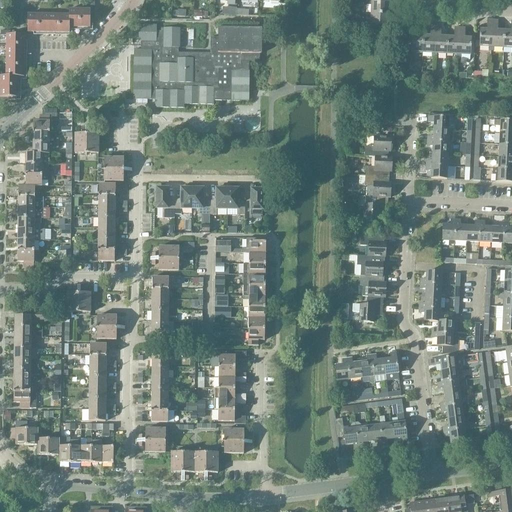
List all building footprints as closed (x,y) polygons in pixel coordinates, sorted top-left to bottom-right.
[(28,15),(28,9),(23,9),(23,18),(28,18),(28,33),(69,33),(70,28),(90,28),(90,26),(93,26),(93,17),(90,17),(90,14),(95,14),(94,0),(90,0),(90,10),(69,10),(69,15),(28,15)] [(372,2),(371,14),(388,15),(388,9),(398,9),(398,4),(372,2)] [(388,15),(371,14),(371,26),(397,27),(397,22),(388,22),(388,15)] [(479,47),(491,48),(492,21),(487,21),(487,30),(480,30),(479,47)] [(491,48),(503,48),(504,31),(498,31),(498,21),(492,21),(491,48)] [(503,48),(511,48),(511,21),(511,22),(510,32),(504,31),(503,48)] [(241,62),(241,54),(218,54),(218,38),(211,38),(210,54),(178,53),(178,48),(180,48),(180,29),(164,29),(161,29),(161,32),(156,32),(157,25),(139,25),(139,42),(141,42),(141,46),(144,46),(144,50),(134,50),(133,100),(137,100),(147,100),(155,100),(155,108),(184,109),(185,105),(213,105),(213,101),(249,102),(249,62),(241,62)] [(410,52),(422,53),(423,36),(416,36),(417,26),(412,26),(410,52)] [(422,53),(434,54),(436,27),(430,27),(429,37),(423,36),(422,53)] [(434,54),(446,54),(447,38),(441,37),(441,28),(436,27),(434,54)] [(446,54),(458,55),(459,29),(454,28),(454,38),(447,38),(446,54)] [(262,29),(218,29),(218,38),(218,54),(241,54),(241,62),(249,62),(259,62),(260,54),(261,54),(262,29)] [(459,29),(458,55),(470,56),(471,39),(464,39),(465,29),(459,29)] [(0,102),(4,102),(4,98),(8,98),(8,101),(16,101),(16,98),(18,98),(19,77),(24,77),(24,36),(10,35),(10,31),(1,31),(1,36),(7,36),(6,77),(1,77),(0,98),(0,97),(0,102)] [(279,86),(280,65),(270,64),(268,85),(279,86)] [(33,121),(33,133),(50,133),(57,133),(57,128),(59,126),(59,121),(57,119),(57,117),(57,109),(43,109),(43,116),(40,116),(39,121),(33,121)] [(433,130),(449,131),(449,118),(434,117),(434,118),(428,118),(428,123),(433,123),(433,130)] [(494,126),(499,126),(499,134),(511,134),(511,121),(494,121),(494,126)] [(449,131),(433,130),(432,137),(427,137),(427,142),(448,143),(449,131)] [(30,138),(30,141),(32,143),(33,143),(49,144),(58,144),(59,138),(50,138),(50,133),(33,133),(33,136),(32,136),(30,138)] [(75,154),(87,154),(87,134),(75,134),(75,154)] [(87,134),(87,154),(98,154),(99,135),(87,134)] [(511,134),(499,134),(498,146),(511,146),(511,134)] [(364,157),(375,157),(388,158),(388,152),(390,152),(391,138),(373,137),(373,147),(364,147),(364,157)] [(448,143),(427,142),(427,147),(432,147),(432,155),(447,155),(448,143)] [(33,154),(49,154),(49,148),(58,148),(58,144),(49,144),(33,143),(33,154)] [(511,146),(498,146),(498,158),(511,158),(511,146)] [(26,154),(26,165),(42,165),(48,165),(50,165),(50,154),(49,154),(33,154),(26,154)] [(447,155),(432,155),(431,162),(426,161),(426,166),(447,167),(447,155)] [(365,167),(364,177),(389,178),(389,172),(391,172),(392,158),(388,158),(375,157),(374,167),(365,167)] [(104,158),(104,170),(124,170),(124,159),(104,158)] [(511,158),(498,158),(497,170),(511,170),(511,158)] [(26,165),(26,176),(42,176),(48,176),(48,165),(42,165),(26,165)] [(447,167),(426,166),(426,171),(431,171),(430,179),(446,180),(447,167)] [(124,170),(104,170),(104,182),(124,182),(124,170)] [(495,175),(495,182),(511,182),(511,170),(497,170),(492,170),(492,175),(495,175)] [(26,176),(25,186),(35,186),(35,187),(42,187),(42,186),(42,181),(48,181),(48,176),(42,176),(26,176)] [(366,186),(365,196),(365,197),(388,198),(390,198),(391,184),(389,183),(389,178),(364,177),(364,186),(366,186)] [(99,185),(99,196),(115,196),(115,185),(99,185)] [(174,219),(174,215),(175,201),(168,201),(168,189),(165,189),(165,185),(164,185),(164,186),(157,186),(157,195),(155,195),(155,203),(157,203),(157,209),(162,209),(162,219),(174,219)] [(18,186),(18,197),(35,197),(35,187),(35,186),(25,186),(18,186)] [(182,209),(192,209),(192,186),(192,187),(183,187),(183,189),(181,189),(181,201),(175,201),(174,215),(182,215),(182,209)] [(197,215),(209,215),(210,202),(203,202),(203,189),(201,189),(201,187),(192,187),(192,186),(192,209),(197,209),(197,215)] [(217,209),(227,210),(227,186),(227,187),(218,187),(218,189),(216,189),(216,202),(210,202),(209,215),(217,215),(217,209)] [(237,216),(244,216),(245,202),(238,202),(238,190),(236,190),(236,187),(227,187),(227,186),(227,210),(237,210),(237,216)] [(245,202),(244,216),(244,221),(252,221),(252,216),(262,216),(262,204),(264,204),(264,196),(262,196),(263,187),(255,187),(255,190),(251,190),(251,202),(245,202)] [(99,196),(99,207),(115,207),(115,196),(99,196)] [(365,197),(365,196),(364,223),(378,224),(379,216),(387,217),(388,198),(365,197)] [(18,197),(18,208),(35,208),(35,197),(18,197)] [(99,207),(99,218),(115,218),(115,207),(99,207)] [(18,208),(18,219),(35,219),(41,219),(42,219),(43,208),(35,208),(18,208)] [(99,218),(98,229),(115,229),(115,218),(99,218)] [(18,219),(18,230),(34,230),(41,230),(41,219),(35,219),(18,219)] [(442,241),(449,241),(449,245),(454,245),(454,242),(456,220),(450,220),(450,226),(443,225),(442,241)] [(466,242),(467,227),(460,226),(461,221),(456,220),(454,242),(466,242)] [(478,243),(479,222),(475,221),(474,227),(467,227),(466,242),(478,243)] [(491,244),(491,228),(484,228),(484,222),(479,222),(478,243),(491,244)] [(503,244),(504,223),(499,223),(499,228),(491,228),(491,244),(503,244)] [(504,223),(503,244),(511,244),(511,229),(508,229),(509,223),(504,223)] [(98,229),(98,240),(115,240),(115,229),(98,229)] [(18,230),(18,240),(34,240),(44,241),(45,230),(41,230),(34,230),(18,230)] [(360,236),(360,246),(368,247),(368,257),(383,258),(386,258),(386,244),(384,244),(384,237),(360,236)] [(241,254),(249,254),(266,254),(266,243),(257,243),(258,239),(246,239),(246,249),(241,249),(241,254)] [(18,240),(18,251),(34,251),(34,240),(18,240)] [(98,240),(98,251),(115,251),(115,240),(98,240)] [(216,253),(230,253),(230,242),(216,242),(216,253)] [(159,248),(159,259),(179,260),(179,248),(159,248)] [(18,251),(17,262),(24,262),(24,268),(34,268),(34,262),(34,251),(18,251)] [(115,251),(98,251),(98,262),(115,262),(115,251)] [(62,252),(62,261),(71,261),(71,252),(64,252),(62,252)] [(249,254),(249,265),(265,265),(266,254),(249,254)] [(357,256),(357,266),(360,266),(360,277),(365,277),(382,278),(382,273),(385,272),(386,263),(383,263),(383,258),(368,257),(357,256)] [(179,260),(159,259),(158,271),(179,271),(179,260)] [(215,264),(215,273),(224,273),(224,264),(221,264),(215,264)] [(243,275),(265,276),(265,265),(249,265),(243,264),(243,275)] [(420,284),(441,286),(442,274),(426,273),(426,280),(420,279),(420,284)] [(267,276),(265,276),(243,275),(243,286),(268,286),(268,278),(267,278),(267,276)] [(224,277),(215,277),(215,286),(224,286),(224,277)] [(360,277),(359,286),(368,287),(368,298),(371,298),(383,298),(385,298),(386,293),(389,292),(389,284),(384,284),(384,278),(382,278),(365,277),(360,277)] [(152,278),(152,289),(169,289),(169,278),(152,278)] [(425,297),(441,298),(441,286),(420,284),(420,289),(425,290),(425,297)] [(224,286),(215,286),(215,295),(224,295),(224,286)] [(268,294),(268,286),(243,286),(243,297),(265,297),(267,297),(267,294),(268,294)] [(152,289),(152,300),(168,300),(169,289),(152,289)] [(67,313),(79,313),(79,293),(67,293),(67,313)] [(79,293),(79,313),(90,313),(91,294),(79,293)] [(503,300),(503,307),(511,307),(511,295),(504,295),(498,295),(498,300),(503,300)] [(215,307),(227,307),(227,296),(215,296),(215,307)] [(265,297),(243,297),(243,300),(248,300),(248,308),(265,308),(265,297)] [(419,309),(440,310),(441,298),(425,297),(424,304),(419,304),(419,309)] [(360,305),(359,323),(374,324),(374,317),(382,317),(383,298),(371,298),(368,298),(368,299),(367,299),(367,306),(360,305)] [(152,300),(152,311),(168,311),(168,300),(152,300)] [(227,307),(215,307),(215,318),(228,318),(228,308),(227,308),(227,307)] [(502,319),(511,319),(511,307),(503,307),(502,319)] [(248,308),(248,319),(265,319),(265,308),(248,308)] [(419,309),(419,314),(424,314),(424,321),(438,322),(439,322),(439,321),(440,310),(419,309)] [(152,311),(152,322),(168,322),(168,311),(152,311)] [(15,316),(15,327),(31,327),(31,320),(44,320),(44,312),(31,312),(31,316),(15,316)] [(97,316),(97,328),(117,328),(117,316),(97,316)] [(248,319),(248,329),(265,330),(265,319),(248,319)] [(511,319),(502,319),(502,332),(505,332),(505,333),(511,333),(511,332),(511,319)] [(432,328),(432,333),(453,334),(453,322),(439,321),(439,322),(438,322),(437,329),(432,328)] [(168,322),(152,322),(151,333),(168,333),(168,322)] [(15,327),(14,338),(31,338),(36,338),(36,327),(31,327),(15,327)] [(117,328),(97,328),(97,340),(116,340),(117,328)] [(265,330),(248,329),(248,340),(248,346),(258,346),(258,341),(264,341),(265,330)] [(442,347),(442,348),(442,355),(458,353),(459,335),(453,334),(432,333),(431,338),(437,339),(437,346),(442,347)] [(14,338),(14,349),(31,349),(31,338),(14,338)] [(483,343),(482,350),(495,348),(494,341),(483,343)] [(90,345),(90,356),(106,356),(106,345),(90,345)] [(14,349),(14,359),(31,360),(31,349),(14,349)] [(219,356),(219,367),(235,367),(235,361),(246,361),(246,352),(235,352),(235,356),(219,356)] [(391,359),(384,360),(386,375),(386,376),(386,381),(399,380),(396,358),(395,358),(395,353),(390,354),(391,359)] [(376,355),(371,356),(374,377),(386,376),(386,375),(384,360),(377,360),(376,355)] [(90,356),(90,367),(106,367),(106,356),(90,356)] [(152,356),(152,368),(169,368),(169,357),(152,356)] [(366,359),(359,360),(362,379),(368,378),(368,382),(372,385),(375,384),(374,377),(371,356),(365,357),(366,359)] [(440,365),(441,372),(456,370),(462,370),(462,367),(462,365),(462,361),(461,359),(460,357),(428,361),(428,366),(440,365)] [(352,358),(347,359),(349,380),(362,379),(359,363),(359,360),(352,360),(352,358)] [(14,359),(14,370),(30,370),(38,371),(38,365),(31,365),(31,360),(14,359)] [(349,380),(347,359),(342,360),(343,365),(335,366),(337,382),(349,380)] [(90,367),(89,378),(106,378),(106,367),(90,367)] [(219,367),(219,378),(235,378),(235,367),(219,367)] [(152,368),(152,379),(168,379),(169,368),(152,368)] [(14,370),(14,381),(30,381),(30,376),(38,376),(38,371),(30,370),(14,370)] [(436,380),(437,384),(458,382),(456,370),(441,372),(442,379),(436,380)] [(89,378),(89,389),(106,389),(106,378),(89,378)] [(240,378),(235,378),(219,378),(218,389),(240,389),(240,383),(246,383),(246,378),(240,378)] [(152,379),(152,389),(168,390),(168,379),(152,379)] [(11,386),(11,389),(12,391),(14,391),(14,392),(30,392),(36,392),(37,392),(37,387),(30,387),(30,381),(14,381),(14,385),(12,385),(11,386)] [(458,382),(437,384),(438,389),(443,389),(444,396),(460,394),(459,387),(467,386),(466,381),(458,382)] [(89,389),(89,399),(106,400),(106,389),(89,389)] [(152,389),(152,400),(168,401),(168,390),(152,389)] [(214,389),(214,399),(246,400),(246,395),(240,395),(240,389),(218,389),(214,389)] [(14,392),(14,403),(20,403),(20,409),(30,409),(36,409),(36,392),(30,392),(14,392)] [(439,403),(440,408),(461,406),(460,394),(444,396),(445,403),(439,403)] [(89,399),(89,410),(106,411),(106,400),(89,399)] [(246,400),(214,399),(214,410),(218,410),(240,411),(240,404),(246,404),(246,400)] [(152,400),(151,411),(168,412),(168,401),(152,400)] [(357,406),(353,406),(353,414),(366,413),(365,409),(365,405),(357,406)] [(446,413),(447,420),(463,418),(461,406),(440,408),(441,414),(446,413)] [(106,411),(89,410),(89,422),(105,422),(106,411)] [(240,411),(218,410),(218,421),(234,422),(234,425),(245,425),(245,417),(239,417),(240,411)] [(168,412),(151,411),(151,422),(168,423),(168,412)] [(397,415),(398,423),(392,424),(394,439),(401,438),(401,444),(406,443),(406,438),(403,414),(397,415)] [(384,417),(379,417),(380,425),(382,446),(387,445),(387,440),(394,439),(392,424),(385,425),(384,417)] [(356,428),(355,423),(352,423),(350,426),(343,427),(342,418),(335,419),(337,435),(344,434),(345,445),(353,444),(354,450),(358,449),(356,428)] [(443,433),(464,430),(463,418),(447,420),(448,427),(442,428),(443,433)] [(10,429),(10,439),(16,439),(16,446),(27,446),(27,429),(27,423),(27,422),(23,422),(22,424),(22,429),(16,429),(10,429)] [(358,423),(355,423),(356,428),(358,449),(363,448),(362,443),(369,442),(367,427),(367,424),(361,425),(358,423)] [(103,437),(109,437),(109,431),(114,431),(114,424),(103,424),(103,437)] [(380,425),(367,427),(369,442),(376,441),(377,447),(382,446),(380,425)] [(27,429),(27,446),(37,446),(38,446),(38,439),(38,429),(27,429)] [(145,429),(145,441),(165,441),(166,430),(145,429)] [(444,437),(449,437),(450,444),(466,442),(465,435),(471,435),(470,429),(464,430),(443,433),(444,437)] [(224,430),(224,442),(244,442),(244,431),(224,430)] [(59,456),(59,463),(70,463),(70,447),(70,441),(70,438),(65,438),(65,447),(59,447),(59,456)] [(37,446),(37,456),(48,456),(48,439),(38,439),(38,446),(37,446)] [(48,439),(48,456),(59,456),(59,447),(60,440),(59,440),(48,439)] [(81,447),(81,463),(91,463),(92,447),(92,441),(92,439),(86,439),(86,447),(81,447)] [(70,447),(70,463),(81,463),(81,447),(81,444),(81,441),(70,441),(70,447)] [(92,447),(91,463),(102,464),(102,447),(102,441),(92,441),(92,447)] [(165,441),(145,441),(145,453),(165,453),(165,441)] [(244,442),(224,442),(224,454),(244,454),(244,442)] [(102,447),(102,464),(113,464),(113,447),(102,447)] [(171,473),(183,473),(183,453),(171,453),(171,473)] [(183,473),(194,473),(195,453),(183,453),(183,473)] [(194,473),(206,473),(206,453),(195,453),(194,473)] [(206,453),(206,473),(218,474),(218,453),(206,453)] [(511,490),(489,494),(489,498),(499,497),(500,505),(511,503),(511,490)] [(458,498),(446,499),(447,511),(467,511),(467,508),(465,508),(464,496),(457,497),(458,498)] [(466,497),(467,505),(474,504),(473,496),(466,497)] [(447,511),(446,499),(434,501),(435,511),(447,511)] [(435,511),(434,501),(422,502),(423,511),(435,511)] [(410,510),(405,511),(404,511),(423,511),(422,502),(410,504),(410,510)] [(500,511),(511,511),(511,503),(500,505),(500,511)]
